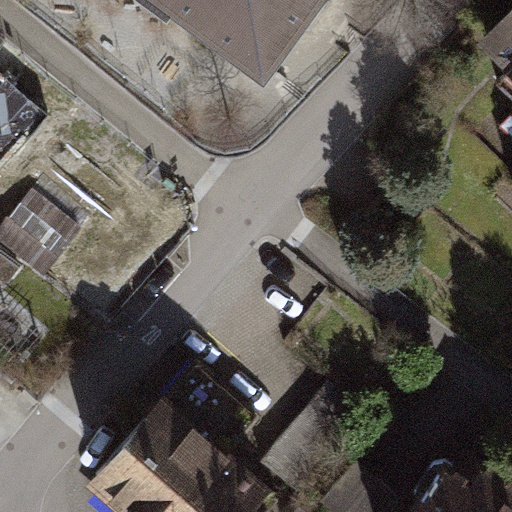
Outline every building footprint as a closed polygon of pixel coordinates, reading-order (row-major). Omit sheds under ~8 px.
[(145,0),(166,14),(170,9),(265,78),(280,57),(314,10),(321,0),(145,0)] [(511,18),(480,57),(511,84),(511,119),(487,149),(511,170),(511,18)] [(0,183),(56,121),(0,70),(0,183)] [(198,364),(92,488),(119,511),(277,511),(286,500),(233,456),(265,420),(198,364)] [(447,463),(435,464),(416,491),(421,509),(418,511),(511,511),(511,480),(488,465),(477,483),(447,463)]
